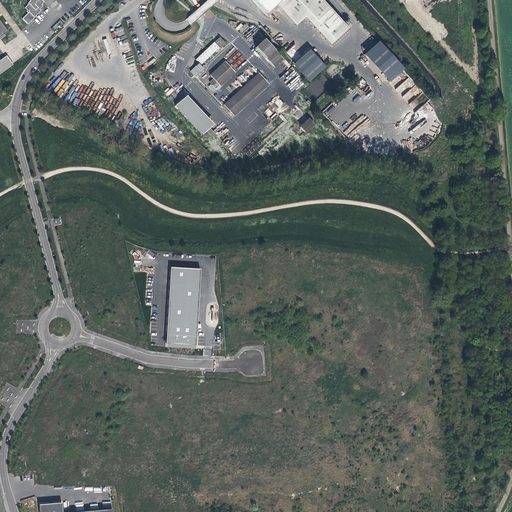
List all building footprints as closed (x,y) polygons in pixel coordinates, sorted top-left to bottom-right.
[(39,7),(46,1),(44,0),(30,0),(29,2),(30,3),(25,7),(29,11),(23,17),(29,22),(42,10),(39,7)] [(251,0),(264,13),(275,3),(294,25),(303,17),(328,44),(346,28),(320,0),(251,0)] [(202,65),(226,42),(220,36),(196,59),(202,65)] [(280,56),(263,37),(253,46),(271,65),(280,56)] [(378,40),(363,53),(389,81),(404,68),(378,40)] [(309,47),(291,63),(307,81),(325,65),(309,47)] [(0,69),(11,62),(7,56),(0,60),(0,69)] [(214,79),(219,83),(234,70),(224,59),(209,72),(211,75),(214,79)] [(195,77),(204,68),(199,63),(190,71),(195,77)] [(232,93),(242,105),(267,81),(257,70),(232,93)] [(174,103),(200,132),(207,125),(181,97),(174,103)] [(308,117),(304,121),(308,126),(313,123),(308,117)] [(308,126),(304,121),(299,125),(304,130),(308,126)] [(19,282),(0,306),(0,326),(10,334),(42,292),(30,251),(18,257),(19,260),(13,262),(19,282)] [(202,269),(171,267),(167,347),(197,349),(202,269)] [(0,352),(0,371),(8,357),(0,352)] [(87,426),(40,410),(33,430),(39,432),(37,440),(64,449),(66,446),(79,450),(87,426)] [(40,511),(63,511),(62,502),(40,504),(40,511)]
